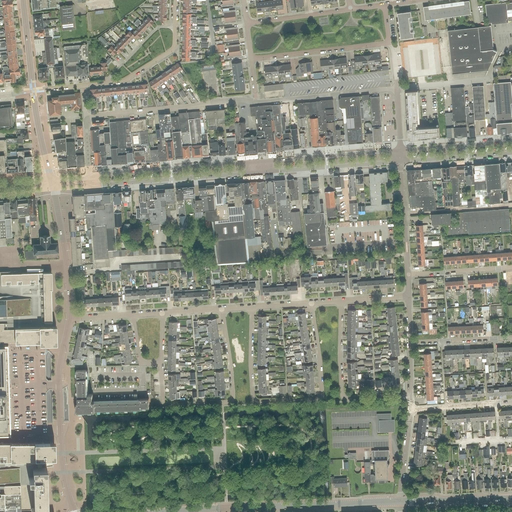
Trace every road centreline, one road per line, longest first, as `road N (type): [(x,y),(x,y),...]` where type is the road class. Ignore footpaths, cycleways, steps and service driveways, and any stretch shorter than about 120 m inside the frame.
road 1 (residential): [(175,0),(169,52),(123,80),(33,90)]
road 2 (tertiary): [(73,511),(58,373),(69,318)]
road 3 (residential): [(251,58),(389,43),(384,5)]
road 4 (secondary): [(231,508),(400,501)]
road 5 (residential): [(253,163),(89,177)]
road 6 (residential): [(253,400),(322,397),(311,303)]
road 7 (residential): [(90,182),(253,173)]
road 8 (residential): [(163,404),(233,399),(222,309)]
road 9 (residential): [(253,173),(400,162)]
road 10 (residential): [(399,150),(253,163)]
